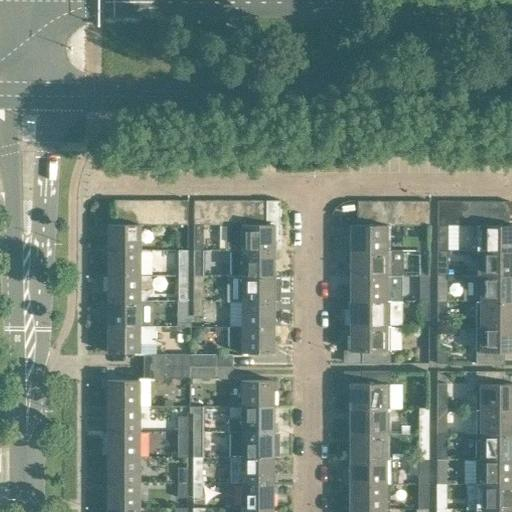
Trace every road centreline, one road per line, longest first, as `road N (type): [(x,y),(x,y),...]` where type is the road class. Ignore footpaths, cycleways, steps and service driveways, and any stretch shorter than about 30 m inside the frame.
road 1 (tertiary): [(26,98),(511,98)]
road 2 (residential): [(24,511),(26,98)]
road 3 (residential): [(307,511),(310,184)]
road 4 (residential): [(310,184),(89,183)]
road 5 (residential): [(511,183),(310,184)]
